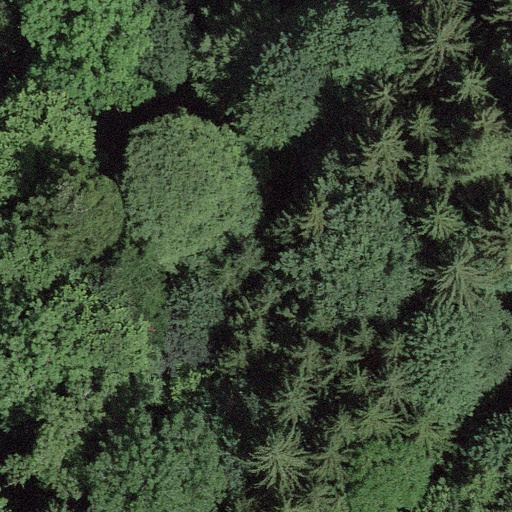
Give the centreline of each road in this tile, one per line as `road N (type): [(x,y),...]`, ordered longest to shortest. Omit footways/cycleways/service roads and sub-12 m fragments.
road 1 (track): [(0,192),(309,48),(361,0)]
road 2 (track): [(415,511),(511,434)]
